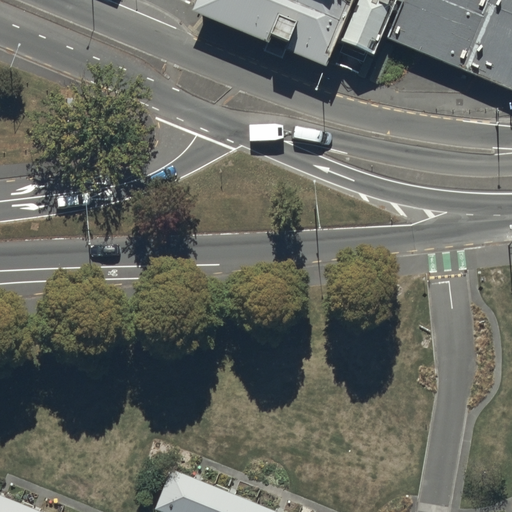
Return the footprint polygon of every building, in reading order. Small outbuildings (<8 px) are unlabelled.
[(202,0),(199,9),(329,60),(353,0),(202,0)] [(353,0),(329,60),(365,74),(394,0),(353,0)] [(511,0),(399,0),(385,34),(511,87),(511,0)] [(194,476),(171,467),(155,507),(166,511),(282,511),(279,511),(231,491),(197,477),(194,476)] [(0,492),(0,511),(47,511),(37,508),(3,494),(0,492)]
